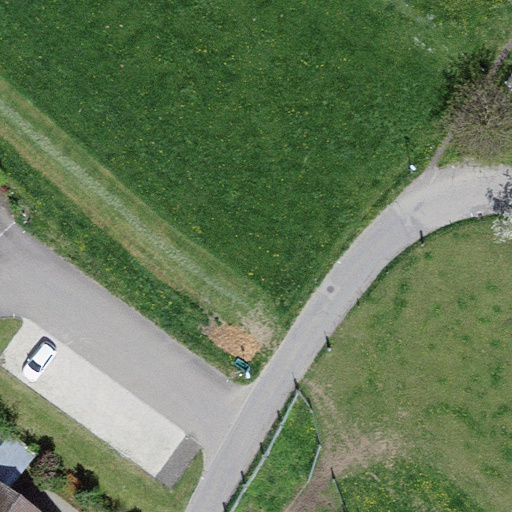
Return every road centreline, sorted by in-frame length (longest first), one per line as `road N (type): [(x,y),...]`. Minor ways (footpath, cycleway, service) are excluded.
road 1 (residential): [(250,432),(274,386),(401,233),(471,195),(511,193)]
road 2 (residential): [(250,432),(25,280),(0,284)]
